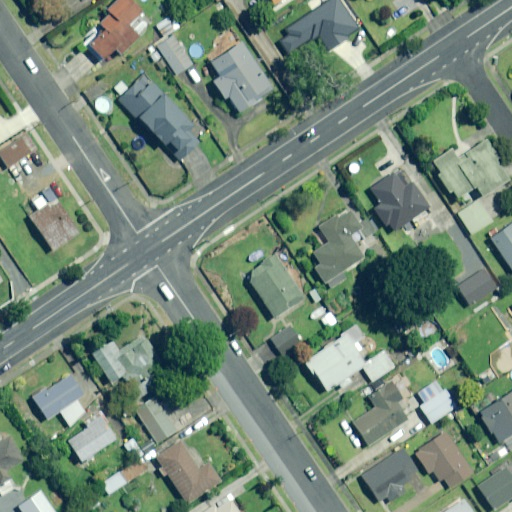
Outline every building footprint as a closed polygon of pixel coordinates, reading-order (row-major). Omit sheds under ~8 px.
[(144,13),(132,0),(120,0),(108,11),(111,15),(100,24),(106,31),(89,47),(102,62),(115,50),(121,56),(140,38),(130,26),(144,13)] [(334,50),(359,34),(336,0),(326,0),(278,33),(293,55),(324,35),(334,50)] [(180,28),(172,16),(157,25),(165,38),(180,28)] [(158,47),(160,50),(151,56),(160,70),(169,64),(177,75),(193,65),(174,37),(158,47)] [(274,90),(242,42),(211,63),(220,77),(213,81),(225,100),(229,97),(239,113),(274,90)] [(188,118),(144,74),(118,100),(181,162),(199,143),(181,125),(188,118)] [(35,152),(25,138),(0,154),(0,155),(10,170),(35,152)] [(452,191),(458,199),(475,187),(483,198),(509,180),(495,160),(498,158),(486,140),(458,158),(452,148),(432,161),(440,173),(437,175),(449,193),(452,191)] [(373,208),(386,228),(390,226),(394,232),(431,208),(414,183),(403,190),(393,174),(370,189),(380,204),(373,208)] [(81,234),(57,199),(48,206),(42,196),(32,203),(38,212),(30,218),(54,252),(81,234)] [(494,222),(480,200),(458,213),(472,235),(494,222)] [(351,236),(358,231),(365,242),(381,232),(372,217),(359,226),(349,210),(320,229),(329,243),(313,253),(320,264),(314,267),(329,291),(344,281),(340,274),(365,258),(351,236)] [(511,225),(492,240),(511,269),(511,225)] [(306,303),(276,253),(244,273),(274,323),(306,303)] [(493,291),(482,275),(460,290),(472,306),(493,291)] [(511,306),(501,314),(511,330),(511,306)] [(348,378),(360,369),(372,385),(397,366),(386,350),(366,364),(357,352),(370,343),(356,325),(305,362),(327,391),(338,383),(342,389),(351,382),(348,378)] [(297,334),(292,327),(272,340),(283,356),(310,337),(305,329),(297,334)] [(135,403),(161,385),(154,374),(164,368),(137,328),(95,357),(113,384),(119,380),(135,403)] [(497,377),(492,370),(481,377),(486,385),(497,377)] [(85,395),(72,374),(33,399),(47,421),(60,412),(68,425),(85,414),(76,401),(85,395)] [(411,393),(401,377),(369,398),(376,408),(353,423),(369,447),(409,421),(397,403),(411,393)] [(420,407),(432,424),(456,407),(438,380),(418,394),(425,404),(420,407)] [(511,392),(479,415),(498,444),(511,434),(511,392)] [(126,395),(112,405),(121,417),(134,408),(126,395)] [(177,430),(155,397),(135,410),(157,443),(177,430)] [(116,439),(99,413),(85,423),(88,428),(68,441),(81,462),(116,439)] [(23,462),(6,433),(0,437),(0,484),(12,478),(7,471),(23,462)] [(474,472),(447,433),(416,454),(429,474),(433,471),(441,482),(444,479),(450,488),(474,472)] [(144,455),(133,439),(124,445),(135,461),(144,455)] [(156,458),(161,465),(157,467),(164,477),(167,474),(187,504),(221,482),(209,464),(199,470),(180,442),(156,458)] [(406,493),(402,488),(412,481),(410,477),(420,471),(405,448),(362,476),(380,503),(388,497),(391,503),(406,493)] [(148,470),(141,459),(102,484),(109,495),(148,470)] [(511,474),(507,468),(479,487),(495,511),(511,499),(511,474)] [(54,511),(41,492),(19,506),(22,511),(54,511)] [(204,511),(241,511),(230,495),(204,511)] [(473,511),(465,500),(446,511),(473,511)]
